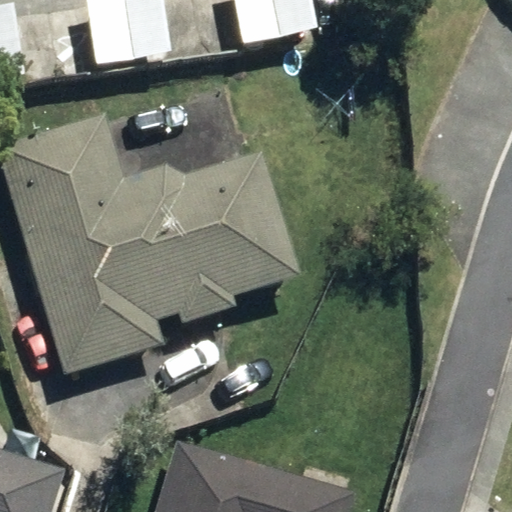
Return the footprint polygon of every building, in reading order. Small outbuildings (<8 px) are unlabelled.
[(105,0),(83,4),(94,72),(166,60),(158,0),(105,0)] [(229,0),(238,49),(312,36),(305,0),(229,0)] [(0,12),(0,85),(19,82),(9,11),(0,12)] [(0,149),(0,172),(61,381),(158,353),(150,326),(174,319),(177,329),(231,314),(228,302),(293,284),(257,159),(182,180),(163,172),(120,185),(102,119),(0,149)] [(157,511),(346,511),(350,501),(177,448),(157,511)] [(0,511),(48,511),(60,477),(0,457),(0,511)]
